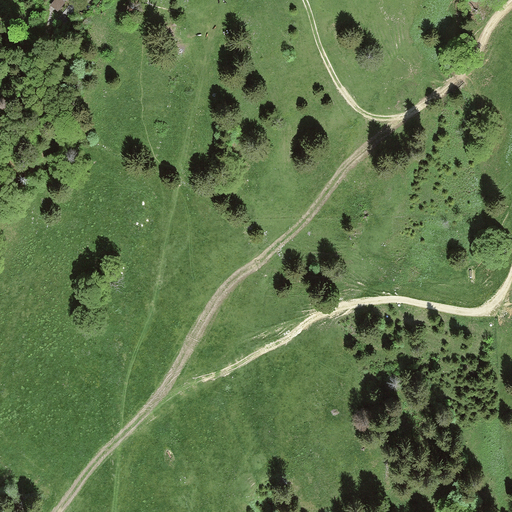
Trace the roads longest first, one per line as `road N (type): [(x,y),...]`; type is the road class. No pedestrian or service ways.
road 1 (track): [(118,443),(197,386),(338,311),(378,298),(470,312),(488,307),(511,272)]
road 2 (track): [(307,0),(328,66),(351,104),(393,120),(446,90),(511,5)]
